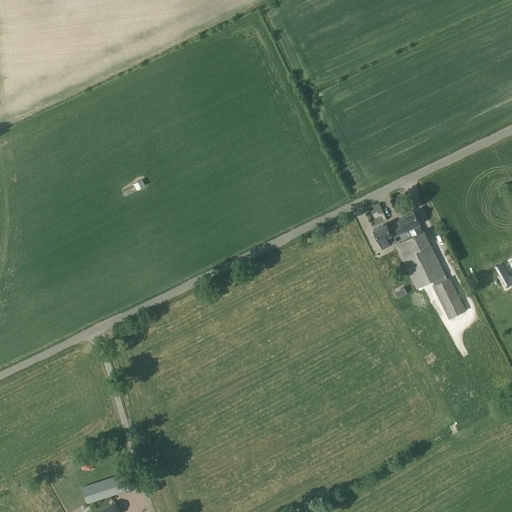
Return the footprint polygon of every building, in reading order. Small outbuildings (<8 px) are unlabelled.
[(491,197),(504,192),(500,182),(487,186),(491,197)] [(376,196),(382,212),(391,209),(385,193),(376,196)] [(433,284),(447,278),(424,230),(411,236),(409,230),(419,224),(414,215),(398,223),(401,230),(398,232),(399,234),(398,235),(399,235),(402,241),(395,245),(416,289),(432,281),(433,284)] [(394,237),(398,235),(399,234),(398,232),(401,230),(398,223),(389,228),(386,224),(374,231),(383,249),(397,242),(394,237)] [(447,278),(433,284),(434,285),(433,286),(449,319),(466,311),(450,277),(447,279),(447,278)] [(93,456),(96,462),(107,458),(105,452),(93,456)] [(82,469),(91,470),(94,462),(88,456),(80,460),(82,469)] [(127,472),(81,487),(87,504),(133,489),(127,472)] [(119,511),(115,503),(97,511),(119,511)]
